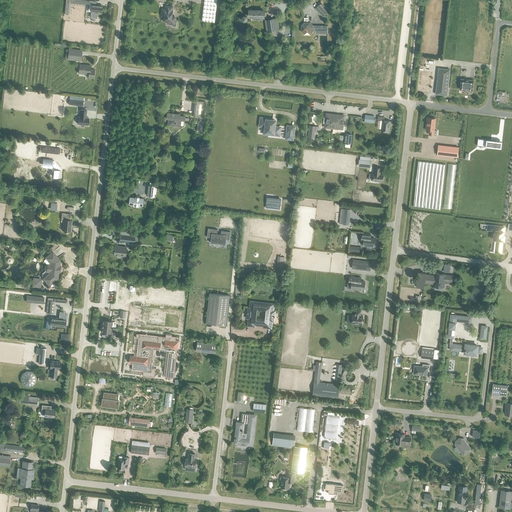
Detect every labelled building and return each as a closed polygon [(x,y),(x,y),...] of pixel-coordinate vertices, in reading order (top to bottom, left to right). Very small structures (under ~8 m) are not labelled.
[(81,0),(65,0),(64,14),(68,14),(69,2),(86,4),(86,1),(81,0)] [(204,0),(202,21),(215,22),(217,0),(204,0)] [(91,12),(101,13),(102,5),(96,4),(96,1),(89,1),(89,4),(92,4),(91,12)] [(320,4),(315,9),(323,17),(328,12),(323,7),(324,6),(322,3),(320,5),(320,4)] [(175,17),(172,17),(173,7),(165,6),(165,9),(162,9),(161,14),(163,14),(163,16),(163,21),(167,21),(167,24),(172,24),(172,22),(174,22),(175,17)] [(254,20),(259,20),(259,17),(264,17),(264,16),(266,16),(266,12),(264,12),(264,11),(249,10),(249,17),(255,17),(254,20)] [(301,25),(301,31),(304,34),(310,35),(313,31),(327,31),(327,26),(313,25),(310,22),(304,22),(301,25)] [(68,59),(80,60),(81,51),(69,50),(68,59)] [(88,78),(93,78),(94,70),(91,69),(91,70),(90,70),(90,65),(86,65),(79,64),(78,73),(88,74),(88,78)] [(450,70),(449,70),(439,68),(438,68),(438,69),(436,93),(435,93),(435,94),(436,94),(446,95),(447,95),(450,70)] [(472,90),(473,81),(473,80),(469,80),(465,79),(461,79),(460,89),(459,89),(460,89),(464,90),(468,90),(472,91),(472,90)] [(194,116),(204,117),(205,102),(195,101),(194,116)] [(85,118),(85,116),(86,116),(87,110),(80,110),(80,117),(78,117),(78,124),(81,124),(81,126),(83,126),(84,126),(84,125),(88,125),(89,118),(85,118)] [(167,118),(170,118),(170,125),(180,126),(180,120),(188,120),(188,118),(185,118),(185,116),(180,116),(180,114),(168,113),(167,118)] [(344,116),(326,113),(324,127),(342,129),(344,116)] [(364,122),(373,123),(374,116),(365,115),(364,122)] [(378,120),(382,121),(381,131),(389,132),(391,121),(384,120),(384,117),(378,116),(378,120)] [(272,120),(270,120),(270,119),(260,118),(260,126),(265,126),(264,133),(270,133),(270,134),(279,135),(280,127),(275,127),(275,122),(272,122),(272,120)] [(426,130),(429,130),(429,134),(434,135),(435,119),(427,118),(426,130)] [(286,139),(293,139),(294,127),(287,126),(286,139)] [(478,139),(477,146),(477,145),(486,146),(487,147),(491,147),(495,148),(501,148),(502,141),(496,141),(478,139)] [(438,145),(437,155),(442,156),(457,157),(458,147),(443,146),(438,145)] [(360,155),(359,166),(370,167),(371,156),(360,155)] [(44,166),(51,167),(51,168),(52,170),(54,170),(53,177),(59,177),(60,170),(59,170),(60,168),(54,161),(52,161),(52,160),(45,159),(44,166)] [(383,175),(380,174),(379,174),(380,172),(381,168),(375,167),(374,174),(373,174),(372,180),(375,181),(375,182),(376,183),(378,183),(379,182),(379,181),(382,182),(383,175)] [(129,204),(133,204),(133,206),(139,207),(139,205),(143,205),(143,204),(146,204),(146,201),(143,200),(143,199),(139,198),(139,197),(136,197),(135,198),(130,197),(129,204)] [(47,199),(47,202),(51,202),(50,208),(56,208),(58,199),(52,198),(51,199),(47,199)] [(267,198),(266,208),(280,209),(281,199),(267,198)] [(339,224),(348,225),(350,210),(341,209),(339,224)] [(71,225),(72,220),(70,220),(71,214),(62,213),(61,219),(63,220),(62,230),(70,231),(71,227),(70,227),(71,225)] [(496,246),(502,246),(502,240),(504,241),(504,235),(503,235),(503,231),(501,231),(502,227),(488,225),(487,230),(496,231),(495,234),(494,234),(493,239),(497,240),(496,246)] [(217,243),(219,243),(219,244),(225,244),(226,239),(229,240),(230,232),(221,231),(221,234),(217,233),(218,229),(208,228),(207,237),(211,238),(210,242),(210,243),(217,243)] [(120,234),(119,241),(124,242),(134,243),(135,236),(125,235),(120,234)] [(363,245),(374,247),(375,239),(371,238),(370,238),(369,237),(370,235),(362,234),(361,241),(363,241),(363,245)] [(125,257),(126,247),(117,246),(117,247),(114,247),(113,255),(117,256),(117,257),(118,257),(118,258),(119,258),(121,258),(121,257),(122,256),(125,257)] [(50,263),(50,265),(47,264),(47,265),(46,265),(45,266),(45,267),(44,268),(45,269),(46,270),(47,270),(46,271),(49,271),(49,273),(43,278),(49,284),(57,278),(57,272),(59,272),(60,272),(61,271),(62,270),(62,269),(62,267),(60,266),(58,266),(58,262),(59,262),(59,260),(53,252),(46,257),(50,263)] [(373,261),(353,258),(352,268),(372,270),(373,261)] [(418,273),(417,286),(424,287),(424,283),(433,284),(434,276),(425,275),(425,273),(418,273)] [(433,286),(433,288),(434,290),(443,291),(443,287),(440,287),(440,284),(441,284),(441,283),(441,281),(444,281),(452,282),(452,276),(445,275),(445,274),(434,273),(434,276),(433,284),(433,286)] [(348,288),(364,290),(363,292),(363,293),(365,282),(361,281),(360,280),(359,280),(360,278),(361,278),(349,276),(348,288)] [(33,286),(40,287),(41,279),(34,278),(33,286)] [(206,323),(226,325),(229,295),(209,293),(206,323)] [(27,296),(26,299),(27,299),(27,301),(31,301),(31,303),(33,303),(38,304),(38,300),(43,301),(44,298),(27,296)] [(263,327),(271,328),(272,321),(274,321),(275,311),(273,311),(274,304),(250,301),(249,308),(248,308),(246,318),(248,318),(247,326),(255,327),(255,325),(264,326),(263,327)] [(355,310),(354,315),(352,315),(351,323),(362,324),(363,316),(360,316),(360,314),(361,311),(355,310)] [(450,323),(455,324),(455,321),(466,322),(466,317),(451,315),(450,323)] [(50,325),(55,326),(65,327),(66,319),(50,317),(50,325)] [(103,320),(101,332),(110,333),(111,321),(103,320)] [(132,364),(132,370),(143,371),(143,374),(143,376),(145,376),(155,377),(156,368),(152,367),(154,350),(154,349),(166,351),(168,351),(165,377),(174,378),(177,349),(178,344),(175,344),(176,340),(176,336),(172,336),(172,335),(166,334),(166,337),(158,336),(139,334),(139,338),(136,356),(136,357),(133,356),(132,364)] [(196,350),(216,352),(217,344),(197,342),(196,350)] [(451,349),(465,351),(465,353),(476,354),(476,352),(480,353),(480,348),(477,348),(477,345),(466,344),(465,346),(452,345),(451,349)] [(37,348),(36,354),(39,354),(38,363),(44,364),(46,349),(40,348),(37,348)] [(421,357),(433,358),(434,349),(422,348),(421,357)] [(51,361),(50,369),(50,376),(56,377),(57,370),(60,370),(60,362),(51,361)] [(324,388),(325,385),(314,384),(312,396),(338,399),(342,365),(339,364),(336,386),(328,385),(328,388),(324,388)] [(427,368),(429,368),(429,365),(422,364),(422,367),(414,366),(414,374),(426,375),(427,368)] [(196,382),(197,378),(200,378),(201,371),(192,369),(192,372),(190,372),(189,381),(196,382)] [(22,373),(20,377),(21,382),(23,385),(28,387),(32,386),(35,383),(36,378),(34,374),(31,371),(26,371),(22,373)] [(500,385),(499,395),(507,396),(508,386),(500,385)] [(115,400),(116,394),(104,393),(103,398),(102,401),(102,400),(101,406),(112,408),(112,406),(118,407),(119,400),(115,400)] [(38,398),(28,396),(20,395),(19,401),(37,403),(38,398)] [(254,403),(253,412),(265,413),(266,404),(254,403)] [(44,416),(54,418),(55,410),(51,409),(50,408),(50,406),(42,405),(41,410),(43,411),(43,413),(44,413),(44,416)] [(241,422),(241,423),(241,426),(237,425),(235,442),(240,443),(247,444),(247,443),(252,444),(255,417),(250,416),(250,415),(249,414),(242,414),(241,422)] [(124,419),(124,424),(129,424),(129,425),(149,427),(149,426),(149,421),(140,420),(140,423),(135,422),(135,419),(129,419),(124,419)] [(274,433),(272,444),(294,447),(295,436),(274,433)] [(411,437),(404,437),(405,434),(396,433),(395,444),(397,444),(397,445),(398,446),(401,446),(401,445),(403,445),(404,443),(410,444),(411,437)] [(463,453),(465,453),(469,451),(469,448),(462,439),(459,439),(456,441),(456,444),(463,453)] [(131,453),(149,455),(150,446),(132,444),(131,453)] [(292,471),(304,472),(307,447),(295,446),(292,471)] [(186,459),(185,466),(196,468),(197,460),(194,459),(195,454),(189,453),(188,459),(186,459)] [(336,457),(336,461),(338,463),(341,464),(344,462),(344,458),(342,456),(339,455),(336,457)] [(125,463),(128,464),(129,458),(123,457),(123,459),(119,459),(117,469),(124,470),(125,463)] [(0,458),(0,465),(9,466),(10,459),(0,458)] [(20,485),(30,486),(33,462),(23,461),(20,485)] [(290,482),(290,480),(294,481),(295,473),(288,473),(288,477),(282,477),(281,477),(280,478),(280,480),(281,481),(281,483),(282,483),(281,488),(283,488),(284,489),(286,490),(287,489),(287,488),(288,488),(289,484),(290,482)] [(326,483),(325,490),(329,490),(328,493),(335,494),(335,492),(337,492),(342,492),(343,485),(336,484),(329,483),(329,484),(326,483)] [(459,486),(457,502),(465,503),(467,487),(459,486)] [(502,490),(500,507),(509,508),(510,494),(511,494),(511,492),(511,491),(502,490)]
